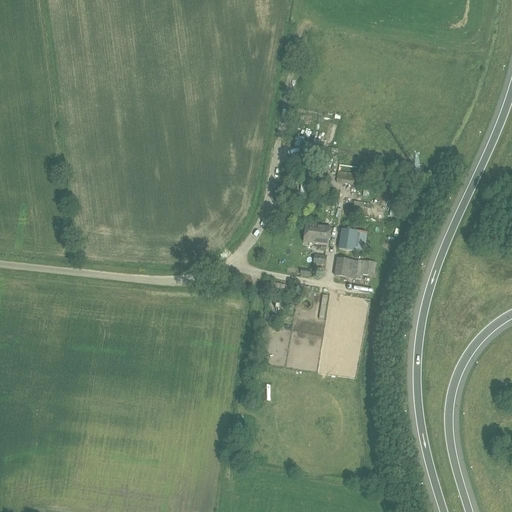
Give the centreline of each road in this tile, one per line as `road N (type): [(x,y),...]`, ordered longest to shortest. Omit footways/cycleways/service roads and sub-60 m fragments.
road 1 (unclassified): [(0,263),(184,280),(222,269),(261,217),(296,39)]
road 2 (motorway): [(511,88),(423,309),(417,399),(444,511)]
road 3 (motorway): [(469,511),(451,451),(448,402),(465,356),(511,314)]
